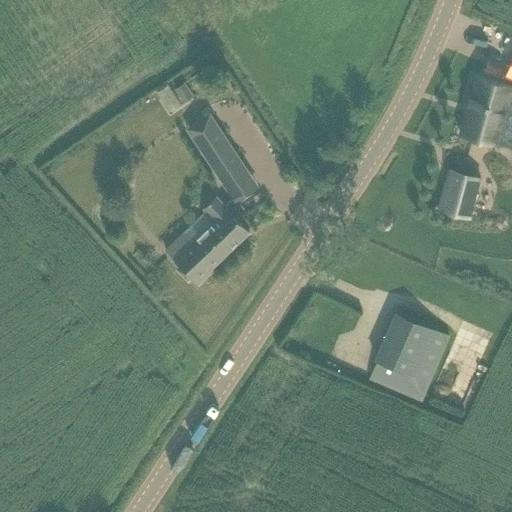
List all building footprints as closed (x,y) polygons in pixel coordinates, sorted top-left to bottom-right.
[(466,111),(459,134),(495,144),(506,103),(511,104),(511,86),(472,75),(463,106),(469,108),(468,112),(466,111)] [(192,96),(183,83),(175,88),(184,102),(192,96)] [(241,162),(209,114),(187,129),(219,177),(241,162)] [(449,171),(438,211),(468,220),(479,180),(449,171)] [(249,231),(227,208),(226,208),(215,197),(203,208),(214,220),(188,244),(180,235),(165,250),(197,284),(213,269),(210,267),(249,231)] [(427,390),(451,338),(396,312),(379,349),(383,350),(370,378),(421,401),(427,390)]
